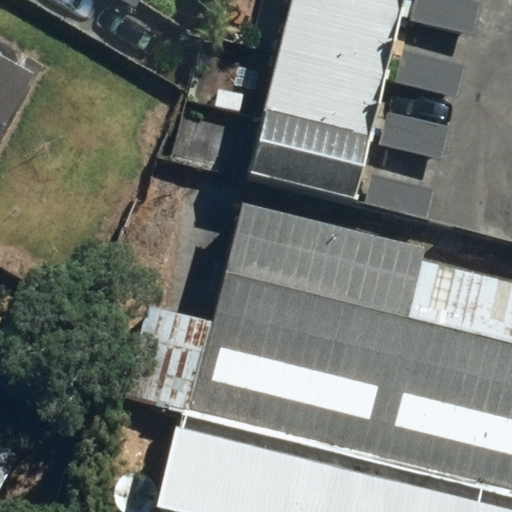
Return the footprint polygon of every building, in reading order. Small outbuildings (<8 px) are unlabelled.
[(279,0),(234,186),(344,213),(395,0),(279,0)] [(0,63),(0,121),(24,76),(0,63)] [(511,258),(237,191),(182,416),(511,496),(511,258)] [(511,511),(511,505),(177,425),(154,511),(511,511)] [(0,457),(0,485),(12,464),(0,457)]
